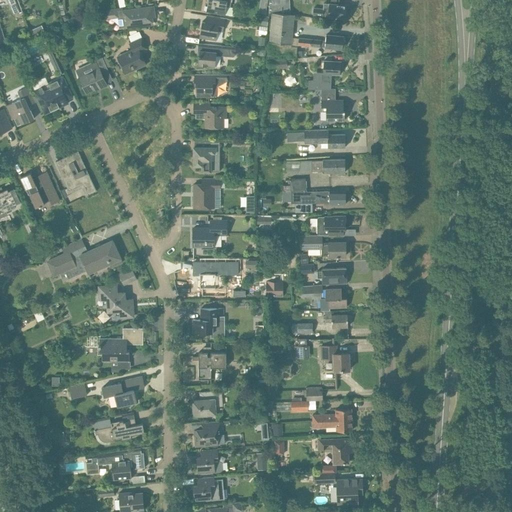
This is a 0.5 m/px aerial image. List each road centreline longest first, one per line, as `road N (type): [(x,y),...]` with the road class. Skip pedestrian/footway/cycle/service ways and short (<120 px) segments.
road 1 (unclassified): [(394,511),(376,0)]
road 2 (secondary): [(437,511),(463,103)]
road 3 (residential): [(168,511),(170,313),(151,251)]
road 4 (residential): [(151,251),(170,242),(175,229),(175,119),(151,90)]
road 5 (residential): [(151,251),(90,120)]
